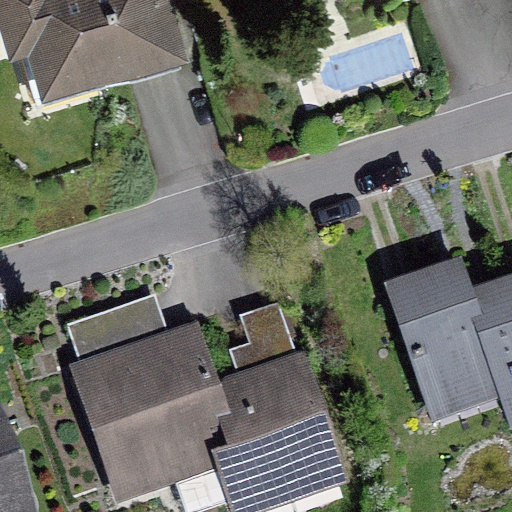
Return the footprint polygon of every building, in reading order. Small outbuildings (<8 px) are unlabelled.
[(0,0),(0,31),(10,66),(30,60),(44,107),(190,64),(171,0),(0,0)] [(427,426),(501,402),(467,296),(456,260),(381,283),(427,426)] [(511,281),(467,296),(501,402),(511,432),(511,431),(511,281)] [(237,460),(214,395),(192,334),(168,342),(155,304),(69,335),(82,372),(67,378),(112,504),(209,470),(237,460)] [(237,460),(209,470),(224,511),(315,511),(352,499),(283,305),(242,320),(262,377),(214,395),(237,460)] [(29,511),(0,424),(0,511),(29,511)]
